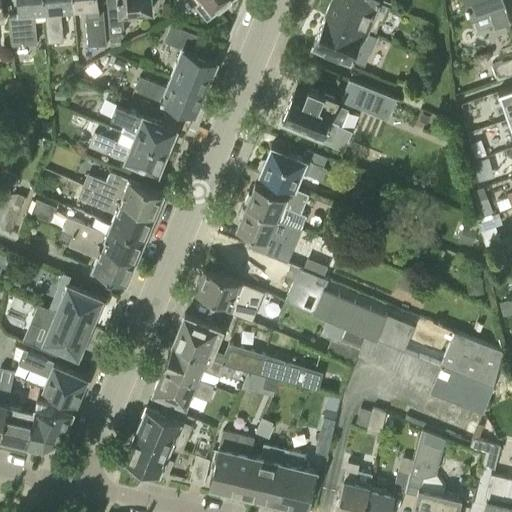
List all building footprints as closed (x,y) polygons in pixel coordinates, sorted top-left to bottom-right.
[(35,9),(45,9),(44,0),(17,0),(19,15),(9,15),(11,44),(37,41),(35,9)] [(44,0),(45,9),(47,41),(64,40),(61,7),(74,6),(72,0),(44,0)] [(103,1),(98,1),(98,0),(72,0),(74,6),(85,5),(88,45),(106,43),(103,1)] [(106,0),(108,22),(123,21),(122,13),(151,10),(150,0),(106,0)] [(197,0),(207,13),(223,0),(197,0)] [(380,20),(382,21),(389,5),(380,1),(380,0),(379,0),(375,0),(375,1),(371,0),(332,0),(331,3),(329,3),(324,14),(374,35),(380,20)] [(489,10),(493,23),(509,17),(503,0),(466,0),(467,2),(465,3),(470,17),(489,10)] [(365,57),(374,35),(324,14),(313,42),(351,58),(353,52),(365,57)] [(168,75),(204,89),(217,59),(198,51),(199,48),(192,45),(197,34),(170,23),(164,39),(180,46),(168,75)] [(109,46),(122,45),(121,34),(109,35),(109,46)] [(112,63),(107,55),(85,68),(90,77),(92,76),(92,78),(104,71),(102,69),(112,63)] [(116,55),(112,63),(122,67),(125,59),(116,55)] [(497,78),(511,73),(511,56),(492,63),(497,78)] [(134,87),(176,105),(195,112),(204,89),(168,75),(165,84),(139,74),(134,87)] [(349,77),(340,98),(388,118),(397,96),(349,77)] [(281,118),(323,135),(332,139),(339,122),(342,123),(349,106),(337,101),(339,97),(305,83),(302,90),(294,87),(281,118)] [(508,116),(511,114),(511,84),(500,89),(505,105),(505,106),(508,116)] [(408,86),(402,99),(420,106),(425,94),(408,86)] [(55,98),(66,98),(66,90),(54,90),(55,98)] [(121,129),(167,148),(176,126),(116,101),(111,114),(125,120),(121,129)] [(50,120),(42,120),(42,131),(50,131),(50,120)] [(123,157),(139,164),(158,171),(167,148),(121,129),(117,138),(94,129),(89,143),(123,157)] [(323,164),(327,155),(307,147),(303,156),(271,143),(259,172),(276,179),(276,178),(296,186),(303,171),(306,172),(321,178),(327,165),(323,164)] [(10,170),(0,169),(0,192),(10,193),(10,170)] [(82,183),(154,212),(163,190),(131,177),(132,175),(128,174),(127,176),(118,172),(114,182),(87,171),(82,183)] [(279,219),(285,204),(301,211),(309,192),(296,186),(276,178),(276,179),(272,189),(255,182),(245,205),(279,219)] [(110,220),(144,234),(154,212),(82,183),(77,195),(114,210),(110,220)] [(17,191),(13,202),(22,206),(26,195),(17,191)] [(475,198),(481,215),(493,210),(487,194),(475,198)] [(289,249),(298,227),(279,219),(245,205),(244,208),(242,207),(238,216),(241,217),(236,227),(253,234),(249,245),(265,251),(270,241),(289,249)] [(62,227),(135,257),(144,234),(110,220),(105,230),(67,215),(62,227)] [(458,239),(472,245),(478,229),(464,224),(458,239)] [(94,268),(94,266),(126,279),(135,257),(62,227),(58,238),(68,242),(68,243),(95,254),(90,266),(94,268)] [(445,250),(428,243),(424,252),(441,259),(445,250)] [(259,287),(204,265),(202,268),(194,288),(249,310),(259,287)] [(303,307),(338,321),(365,332),(375,336),(386,341),(397,345),(408,350),(419,354),(430,359),(441,363),(467,374),(493,385),(504,349),(432,318),(427,330),(415,324),(415,323),(325,285),(328,278),(299,266),(285,299),(303,307)] [(511,277),(511,275),(501,279),(505,289),(511,286),(511,277)] [(471,278),(466,283),(467,294),(483,292),(482,276),(471,278)] [(432,284),(417,277),(411,291),(426,298),(432,284)] [(104,296),(66,280),(54,308),(54,309),(90,324),(96,309),(98,310),(104,296)] [(511,303),(510,297),(499,300),(503,314),(511,310),(511,303)] [(41,346),(62,355),(65,348),(80,354),(86,340),(84,338),(90,324),(54,309),(54,308),(38,301),(31,319),(47,326),(41,339),(43,340),(41,346)] [(236,367),(237,366),(248,369),(259,372),(265,351),(254,348),(242,345),(227,341),(222,351),(215,348),(223,328),(184,312),(173,340),(212,356),(224,361),(224,362),(236,367)] [(353,361),(356,353),(365,332),(338,321),(326,350),(353,361)] [(356,353),(366,357),(375,336),(365,332),(356,353)] [(366,357),(377,362),(386,341),(375,336),(366,357)] [(163,364),(197,379),(198,377),(202,367),(219,374),(224,362),(224,361),(212,356),(173,340),(163,364)] [(377,362),(388,366),(397,345),(386,341),(377,362)] [(388,366),(399,371),(408,350),(397,345),(388,366)] [(46,374),(42,385),(76,400),(87,374),(23,347),(19,357),(18,358),(18,359),(18,360),(18,361),(19,362),(20,363),(46,374)] [(399,371),(410,375),(419,354),(408,350),(399,371)] [(410,375),(421,380),(430,359),(419,354),(410,375)] [(421,380),(432,384),(441,363),(430,359),(421,380)] [(287,379),(316,388),(321,370),(292,361),(287,379)] [(430,390),(456,401),(467,374),(441,363),(432,384),(430,390)] [(0,432),(7,401),(15,367),(1,364),(0,367),(0,432)] [(187,403),(192,391),(209,398),(215,384),(198,377),(197,379),(163,364),(153,389),(187,403)] [(271,375),(263,373),(261,386),(274,390),(279,378),(271,375)] [(467,374),(456,401),(482,412),(490,393),(493,385),(467,374)] [(34,407),(27,441),(43,445),(61,435),(73,408),(57,401),(37,396),(34,407)] [(0,432),(0,434),(27,441),(34,407),(7,401),(0,432)] [(135,430),(171,446),(172,444),(182,449),(193,422),(192,421),(194,416),(167,405),(164,413),(146,405),(144,410),(143,410),(135,430)] [(371,408),(367,426),(381,431),(386,409),(372,405),(371,408)] [(320,430),(332,433),(335,417),(324,414),(320,430)] [(261,415),(256,429),(269,435),(275,421),(261,415)] [(411,511),(434,511),(440,490),(420,485),(423,475),(436,471),(446,435),(422,425),(412,465),(405,489),(417,492),(411,511)] [(168,454),(171,446),(135,430),(127,450),(132,452),(130,458),(166,473),(173,457),(168,454)] [(332,433),(320,430),(316,450),(328,452),(332,433)] [(241,490),(250,449),(252,440),(253,437),(237,434),(234,445),(218,441),(217,445),(218,445),(209,483),(241,490)] [(501,443),(473,435),(469,445),(484,451),(481,463),(494,466),(501,443)] [(277,499),(286,460),(289,446),(264,440),(261,451),(250,449),(241,490),(277,499)] [(289,446),(286,460),(277,499),(307,506),(316,467),(302,464),(305,450),(289,446)] [(210,456),(196,453),(190,478),(204,481),(210,456)] [(362,511),(369,484),(370,484),(372,471),(358,468),(359,462),(348,459),(334,511),(362,511)] [(394,486),(405,489),(412,465),(400,462),(394,486)] [(482,511),(510,511),(511,507),(511,476),(507,475),(493,471),(482,511)] [(389,511),(394,490),(370,484),(369,484),(362,511),(389,511)] [(440,490),(434,511),(457,511),(461,495),(440,490)]
